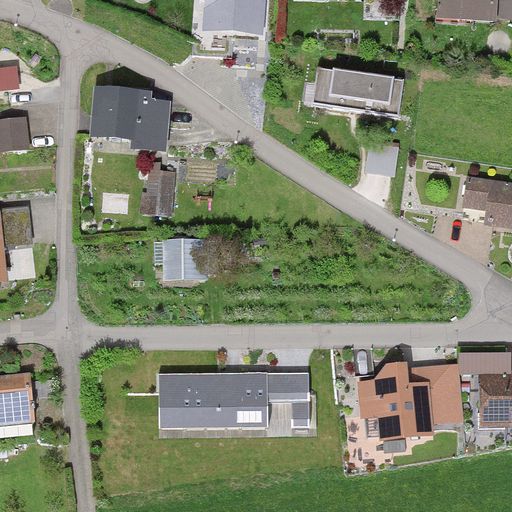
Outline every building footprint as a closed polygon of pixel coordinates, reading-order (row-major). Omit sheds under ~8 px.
[(262,0),(204,0),(202,33),(260,37),(262,0)] [(511,0),(438,0),(438,18),(493,22),(493,16),(511,17),(511,0)] [(329,88),(326,111),(397,121),(402,83),(316,71),(314,86),(329,88)] [(162,144),(163,144),(166,109),(146,107),(147,95),(130,93),(130,98),(97,95),(93,138),(132,141),(131,148),(162,151),(162,144)] [(0,124),(0,154),(25,152),(22,122),(0,124)] [(511,190),(466,184),(460,221),(485,224),(485,226),(511,230),(511,190)] [(166,267),(166,278),(202,278),(202,244),(152,245),(153,267),(166,267)] [(426,425),(459,421),(458,407),(424,410),(423,390),(404,392),(402,375),(399,371),(395,370),(391,372),(389,375),(390,388),(360,391),(363,418),(378,417),(380,439),(400,437),(400,440),(427,437),(426,425)] [(265,375),(162,376),(162,425),(265,424),(265,375)] [(511,376),(483,377),(482,416),(475,416),(475,433),(503,433),(503,426),(511,425),(511,376)] [(31,427),(27,377),(0,379),(0,439),(31,437),(30,427),(31,427)]
